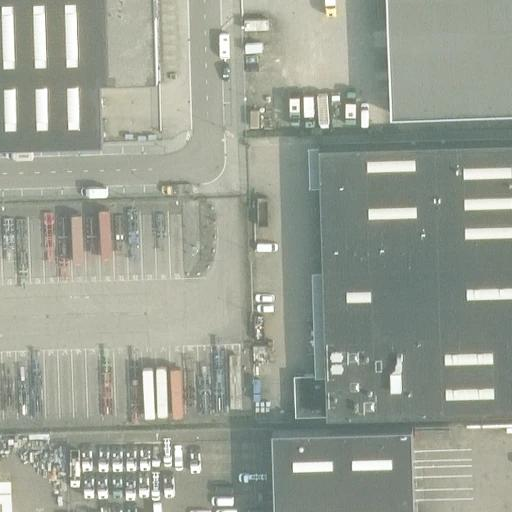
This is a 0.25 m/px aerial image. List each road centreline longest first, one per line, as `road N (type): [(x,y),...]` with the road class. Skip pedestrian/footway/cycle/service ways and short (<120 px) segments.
road 1 (unclassified): [(0,185),(128,183),(208,169),(209,0)]
road 2 (unknown): [(0,311),(203,302),(226,294),(234,278),(211,154)]
road 3 (unknown): [(335,0),(350,115),(511,107)]
